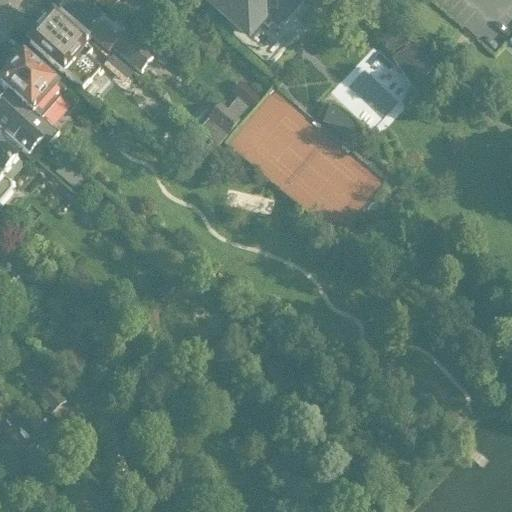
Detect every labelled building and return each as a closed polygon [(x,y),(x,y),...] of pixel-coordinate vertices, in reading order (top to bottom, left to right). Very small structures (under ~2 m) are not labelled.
[(102,24),(109,16),(104,14),(86,0),(71,0),(59,16),(108,56),(113,51),(141,75),(152,63),(124,38),(122,40),(102,24)] [(86,0),(104,14),(109,16),(121,0),(86,0)] [(217,0),(214,4),(216,6),(214,8),(247,37),(257,24),(267,32),(274,23),(276,24),(278,24),(281,24),(283,24),(285,23),(287,22),(288,21),(290,20),(291,18),(293,17),(294,15),(295,13),(295,11),(295,9),(296,7),(295,5),(295,3),(294,1),(294,0),(217,0)] [(91,56),(86,51),(52,21),(51,22),(46,23),(41,28),(41,33),(28,47),(71,85),(82,94),(89,86),(89,87),(99,76),(100,75),(100,74),(100,73),(99,72),(99,71),(87,61),(91,56)] [(415,46),(394,61),(413,88),(434,73),(415,46)] [(11,73),(8,70),(0,78),(0,87),(7,94),(0,101),(0,107),(0,108),(46,149),(58,137),(42,122),(64,98),(22,60),(11,73)] [(106,68),(105,69),(123,85),(130,76),(112,61),(106,68)] [(231,96),(250,112),(259,101),(240,85),(231,96)] [(46,149),(0,108),(0,135),(33,165),(46,149)] [(220,109),(209,122),(228,138),(239,125),(220,109)] [(328,112),(322,128),(330,131),(339,138),(343,146),(358,137),(352,127),(339,116),(328,112)] [(225,156),(212,144),(197,160),(210,172),(225,156)] [(0,150),(0,202),(11,190),(1,181),(16,164),(0,150)] [(64,165),(54,175),(75,194),(84,183),(64,165)] [(0,229),(9,237),(18,226),(1,211),(0,212),(0,229)] [(121,382),(142,362),(132,353),(112,372),(121,382)] [(329,361),(312,374),(326,394),(344,381),(329,361)] [(47,387),(37,396),(53,415),(64,406),(47,387)] [(341,403),(360,431),(372,423),(353,395),(341,403)] [(5,448),(0,451),(0,465),(10,477),(20,465),(5,448)]
